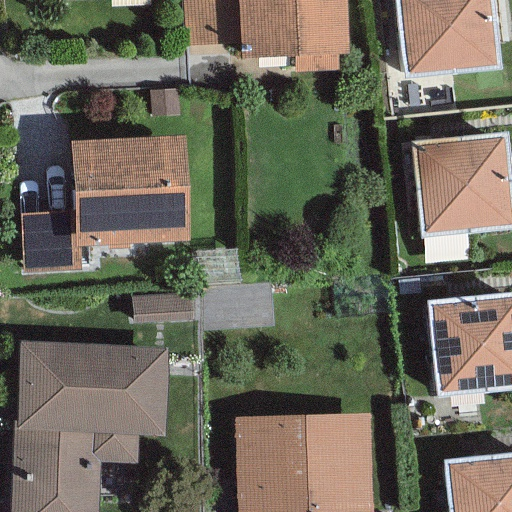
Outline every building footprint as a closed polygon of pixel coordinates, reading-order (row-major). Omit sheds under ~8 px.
[(344,0),(181,0),(184,47),(238,44),(239,59),(293,56),(294,73),(337,71),(336,55),(348,54),(344,0)] [(491,0),(394,0),(404,79),(499,69),(491,0)] [(511,186),(507,134),(411,143),(420,238),(511,228),(511,186)] [(184,136),(69,141),(73,213),(74,247),(80,247),(189,242),(184,136)] [(73,213),(18,215),(21,273),(81,270),(80,247),(74,247),(73,213)] [(511,293),(426,303),(435,398),(511,389),(511,293)] [(187,294),(130,297),(132,324),(189,320),(187,294)] [(18,342),(9,511),(98,511),(101,462),(136,464),(137,436),(161,438),(166,349),(18,342)] [(370,511),(369,415),(234,418),(235,511),(370,511)] [(511,511),(511,453),(442,460),(446,511),(511,511)]
